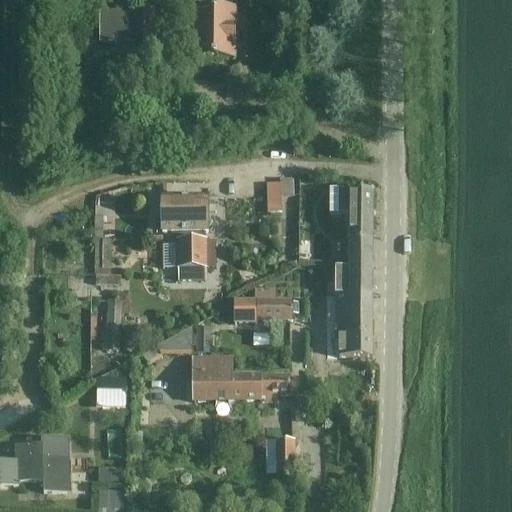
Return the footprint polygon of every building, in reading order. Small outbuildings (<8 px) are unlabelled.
[(134,10),(100,9),(100,43),(133,44),(133,43),(153,43),(153,12),(134,11),(134,10)] [(233,61),(233,13),(194,12),(194,60),(233,61)] [(264,175),(263,206),(280,206),(281,176),(264,175)] [(334,296),(371,296),(371,193),(337,193),(338,202),(329,202),(329,218),(348,218),(348,270),(334,270),(334,296)] [(198,235),(208,235),(208,199),(161,200),(161,235),(179,235),(179,243),(173,243),(173,248),(162,248),(162,270),(178,270),(178,283),(205,283),(205,270),(206,270),(206,243),(198,243),(198,235)] [(102,219),(94,219),(93,278),(95,278),(110,278),(110,242),(102,242),(102,219)] [(110,278),(95,278),(95,287),(118,288),(119,278),(110,278)] [(257,323),(291,323),(291,303),(275,303),(275,294),(253,294),(253,303),(234,303),(234,326),(257,326),(257,323)] [(371,296),(334,296),(334,339),(338,339),(338,360),(371,360),(371,296)] [(119,354),(121,304),(108,303),(106,353),(119,354)] [(197,355),(210,355),(211,330),(198,330),(197,355)] [(231,360),(193,360),(194,371),(194,404),(259,404),(259,406),(271,406),(271,399),(271,398),(289,398),(289,378),(287,378),(232,378),(231,360)] [(126,383),(97,382),(96,406),(125,407),(126,383)] [(36,443),(36,449),(16,449),(16,463),(0,463),(0,489),(18,489),(18,484),(43,484),(43,496),(65,495),(64,460),(64,442),(36,443)] [(276,476),(294,476),(294,444),(275,444),(276,476)] [(118,484),(93,486),(94,508),(120,506),(118,484)]
